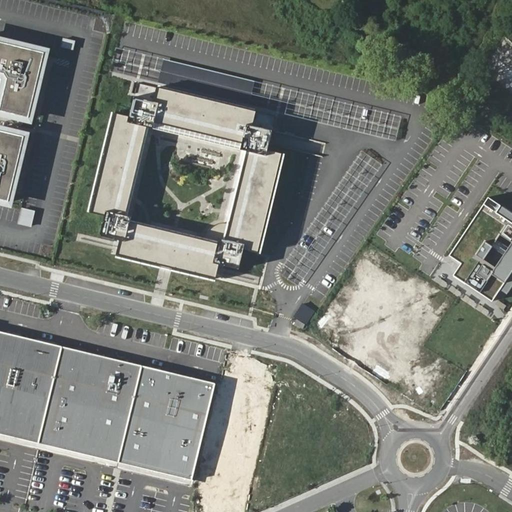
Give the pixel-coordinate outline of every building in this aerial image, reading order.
[(45,49),(0,38),(0,119),(27,126),(45,49)] [(116,48),(110,72),(397,142),(403,117),(116,48)] [(154,102),(134,97),(130,117),(115,113),(91,213),(105,217),(101,236),(120,241),(126,219),(130,201),(136,203),(150,147),(228,167),(215,221),(204,240),(199,260),(222,265),(240,270),(244,250),(257,253),(282,154),(268,151),(273,131),(253,126),(257,112),(157,88),(154,102)] [(25,133),(0,127),(0,208),(6,210),(25,133)] [(362,151),(279,273),(299,287),(383,165),(362,151)] [(511,210),(490,196),(451,255),(466,265),(458,277),(495,301),(503,288),(511,293),(511,210)] [(18,224),(31,227),(35,211),(22,207),(18,224)] [(204,240),(126,219),(120,241),(117,257),(219,281),(222,265),(199,260),(204,240)] [(304,304),(296,318),(306,324),(315,311),(304,304)] [(298,320),(295,324),(303,330),(306,325),(298,320)] [(62,348),(0,332),(0,434),(40,443),(62,348)] [(142,367),(64,348),(41,445),(119,463),(142,367)] [(216,384),(142,367),(119,463),(193,478),(216,384)] [(347,449),(330,458),(338,472),(354,463),(347,449)]
